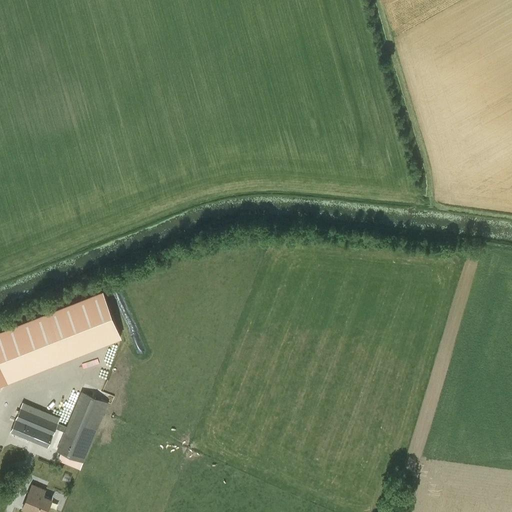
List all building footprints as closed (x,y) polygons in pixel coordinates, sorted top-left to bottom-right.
[(0,344),(10,376),(127,340),(112,292),(0,326),(0,344)] [(66,432),(57,452),(84,463),(108,403),(82,392),(68,426),(66,432)] [(48,448),(56,428),(59,423),(53,420),(21,407),(11,430),(10,432),(48,448)] [(68,426),(59,423),(56,428),(66,432),(68,426)] [(38,511),(46,511),(52,499),(43,496),(46,490),(32,484),(22,509),(30,511),(31,511),(33,510),(38,511)]
